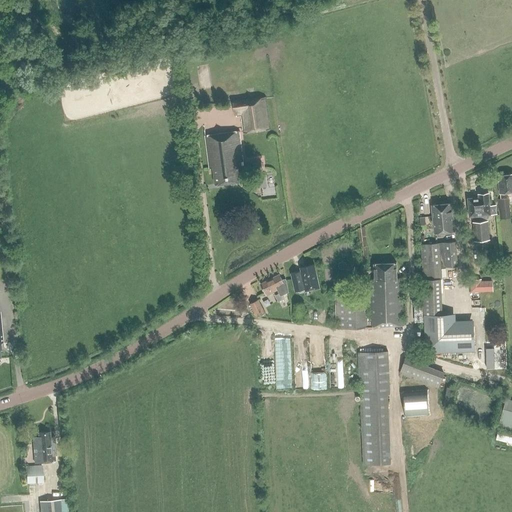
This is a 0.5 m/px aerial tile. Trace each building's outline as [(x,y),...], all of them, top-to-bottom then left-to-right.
[(242,114),(244,132),(269,129),(265,98),(234,102),(236,115),(242,114)] [(244,179),(244,178),(246,178),(243,155),(241,156),(240,151),(242,151),(240,132),(238,132),(238,131),(205,135),(209,168),(213,168),(215,184),(237,181),(237,180),(244,179)] [(263,170),(262,162),(253,163),(254,171),(263,170)] [(499,193),(500,193),(501,199),(497,200),(500,220),(511,218),(509,198),(508,199),(507,192),(511,191),(511,174),(499,176),(500,182),(498,182),(499,193)] [(470,216),(479,215),(480,221),(473,222),(474,241),(490,240),(488,221),(487,221),(487,215),(497,214),(497,205),(490,206),(489,194),(479,195),(479,197),(468,198),(470,216)] [(435,233),(455,231),(451,203),(432,205),(435,233)] [(423,292),(424,323),(425,353),(475,351),(474,320),(456,321),(455,314),(442,315),(441,279),(442,279),(441,268),(458,267),(457,242),(421,245),(423,280),(423,292)] [(367,296),(345,297),(335,297),(336,328),(403,326),(402,285),(401,285),(400,279),(396,280),(396,264),(374,265),(375,279),(370,280),(371,321),(367,322),(367,296)] [(300,268),(301,271),(291,273),(295,292),(299,291),(300,294),(305,293),(305,292),(319,288),(314,265),(300,268)] [(265,293),(266,296),(274,292),(274,291),(277,290),(278,291),(277,291),(279,296),(288,291),(286,279),(282,280),(279,275),(260,285),(265,293)] [(471,280),(471,292),(493,291),(493,280),(482,281),(482,279),(471,280)] [(359,291),(370,290),(370,282),(359,283),(359,291)] [(250,304),(256,317),(264,313),(258,300),(250,304)] [(304,304),(294,305),(295,318),(305,318),(304,304)] [(358,352),(360,395),(391,394),(389,351),(358,352)] [(398,373),(438,386),(443,371),(403,358),(398,373)] [(511,429),(511,399),(507,398),(499,426),(511,429)] [(55,456),(56,456),(55,437),(50,437),(49,433),(38,433),(39,438),(33,438),(35,463),(55,462),(55,456)] [(43,483),(42,466),(26,467),(27,484),(43,483)] [(67,511),(66,499),(39,501),(40,511),(67,511)]
